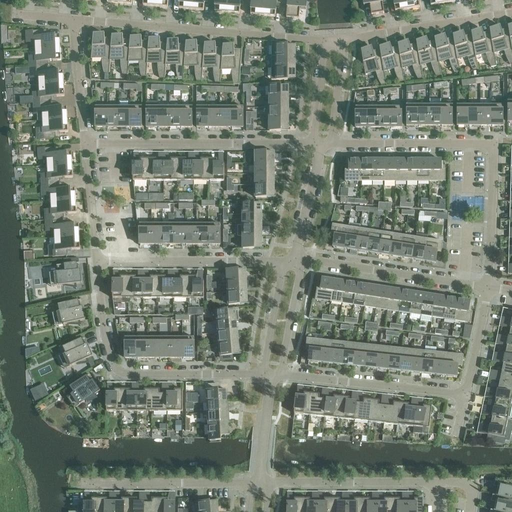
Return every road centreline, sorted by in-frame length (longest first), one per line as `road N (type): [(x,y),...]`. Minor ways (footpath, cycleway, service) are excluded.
road 1 (residential): [(325,142),(496,145),(489,288)]
road 2 (residential): [(272,381),(113,369),(96,262)]
road 3 (residential): [(325,42),(73,20)]
road 4 (residential): [(85,145),(323,142)]
road 5 (residential): [(96,262),(296,261)]
road 6 (residential): [(489,288),(296,261)]
road 7 (residential): [(272,381),(465,395)]
road 8 (residential): [(433,485),(258,485)]
road 9 (residential): [(85,484),(258,485)]
road 10 (residential): [(511,13),(343,40)]
road 11 (residential): [(296,261),(283,270),(265,364),(272,381)]
road 12 (residential): [(85,145),(73,20)]
road 13 (residential): [(272,381),(282,372),(296,261)]
road 14 (residential): [(296,261),(323,142)]
